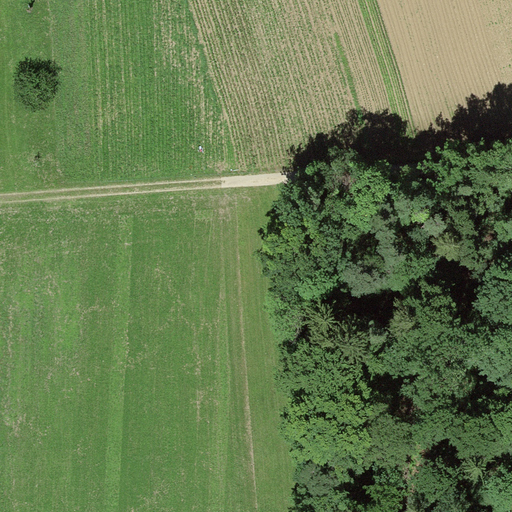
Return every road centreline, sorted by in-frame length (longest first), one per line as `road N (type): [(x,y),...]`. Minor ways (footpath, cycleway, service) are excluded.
road 1 (track): [(511,169),(0,201)]
road 2 (track): [(467,171),(403,511)]
